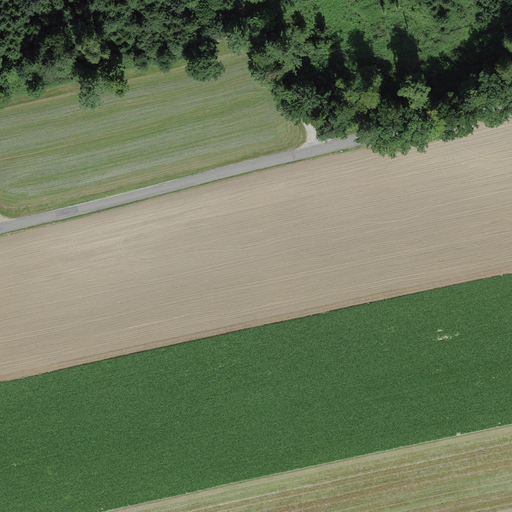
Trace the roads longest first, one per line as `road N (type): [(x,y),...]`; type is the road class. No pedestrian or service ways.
road 1 (residential): [(0,228),(511,100)]
road 2 (track): [(236,0),(324,148)]
